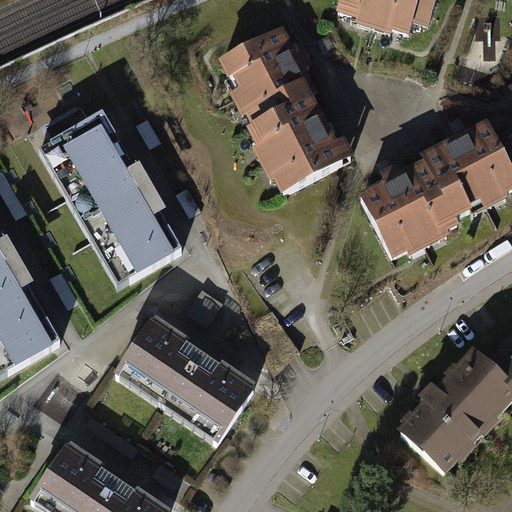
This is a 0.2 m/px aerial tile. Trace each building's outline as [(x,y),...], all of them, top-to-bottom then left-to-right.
[(443,0),(347,0),(342,15),(430,42),(443,0)] [(286,28),(220,60),(283,192),(349,161),(336,135),(298,55),(286,28)] [(105,113),(38,150),(116,289),(183,252),(105,113)] [(136,127),(149,151),(161,144),(147,120),(136,127)] [(405,177),(363,199),(395,259),(511,197),(511,165),(493,130),(457,149),(405,177)] [(0,168),(0,194),(15,222),(27,215),(1,168),(0,168)] [(176,196),(189,220),(201,213),(187,189),(176,196)] [(0,235),(0,380),(63,344),(0,235)] [(50,280),(68,312),(79,306),(61,273),(50,280)] [(203,291),(187,315),(207,328),(223,305),(203,291)] [(257,390),(152,320),(113,378),(218,448),(257,390)] [(427,396),(398,427),(446,474),(511,406),(511,337),(493,357),(479,344),(427,396)] [(84,428),(133,460),(139,450),(91,418),(84,428)] [(166,511),(67,448),(30,505),(41,511),(166,511)] [(153,478),(175,492),(183,480),(162,465),(153,478)]
